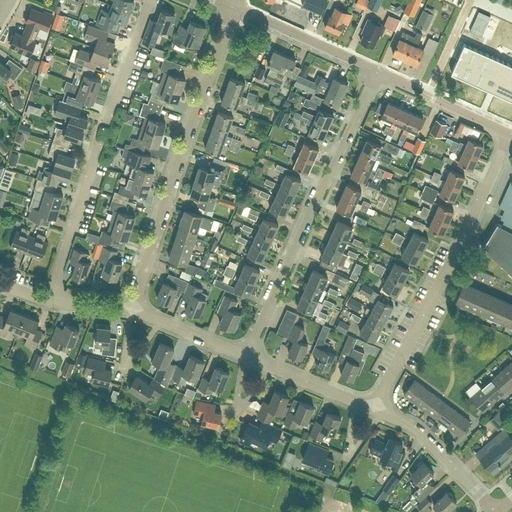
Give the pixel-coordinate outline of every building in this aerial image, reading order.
[(113,0),(111,5),(130,11),(134,0),(133,0),(113,0)] [(324,0),(304,0),(302,5),(321,14),(327,1),(324,0)] [(363,10),(367,1),(365,0),(358,0),(355,6),(363,10)] [(369,0),(367,7),(376,11),(381,0),(369,0)] [(416,3),(418,5),(420,0),(409,0),(404,12),(410,15),(416,3)] [(126,23),(130,11),(111,5),(109,11),(102,9),(96,24),(116,31),(120,21),(126,23)] [(329,16),(324,26),(338,33),(343,21),(347,23),(351,14),(347,12),(335,7),(331,17),(329,16)] [(43,13),(32,8),(29,16),(27,15),(24,20),(28,22),(24,32),(25,33),(24,36),(15,32),(14,35),(12,34),(9,42),(11,42),(10,45),(22,50),(21,52),(29,55),(36,41),(34,40),(39,27),(47,30),(53,15),(44,11),(43,13)] [(150,19),(146,32),(142,42),(153,46),(159,29),(170,32),(173,25),(172,24),(175,14),(161,9),(156,21),(150,19)] [(426,30),(433,14),(423,9),(415,25),(426,30)] [(481,36),(490,16),(478,10),(469,30),(481,36)] [(54,14),(51,29),(57,30),(61,16),(54,14)] [(363,33),(360,40),(365,43),(364,44),(369,46),(370,45),(372,46),(372,45),(374,46),(379,34),(381,35),(385,26),(383,25),(381,24),(370,19),(368,18),(361,32),(363,33)] [(200,39),(205,27),(190,21),(187,28),(180,25),(173,41),(184,46),(186,42),(198,47),(201,40),(200,39)] [(414,36),(402,31),(405,25),(399,22),(393,35),(399,38),(392,53),(404,59),(414,36)] [(94,47),(110,53),(114,41),(105,38),(108,31),(89,24),(84,37),(95,42),(94,47)] [(414,36),(404,59),(416,64),(423,51),(423,49),(416,46),(422,34),(416,31),(414,36)] [(439,41),(429,37),(423,49),(423,51),(432,55),(439,41)] [(457,59),(451,72),(485,87),(489,87),(495,89),(494,90),(495,92),(511,99),(511,64),(464,43),(461,51),(457,59)] [(110,53),(94,47),(92,52),(80,48),(75,61),(79,63),(95,69),(97,61),(107,64),(110,53)] [(166,51),(159,48),(157,55),(164,57),(166,51)] [(272,82),(284,55),(273,50),(267,64),(271,65),(265,79),(272,82)] [(295,59),(284,55),(272,82),(279,86),(282,79),(280,78),(284,71),(289,73),(287,76),(296,80),(300,69),(292,66),(295,59)] [(35,72),(40,61),(31,57),(26,68),(35,72)] [(22,68),(9,58),(4,65),(0,61),(0,79),(5,83),(10,77),(14,80),(22,68)] [(160,82),(181,89),(185,78),(177,76),(181,64),(164,58),(159,69),(164,71),(160,82)] [(37,71),(45,74),(49,63),(40,60),(37,71)] [(261,78),(265,68),(258,65),(259,62),(254,60),(252,66),(256,68),(254,74),(261,78)] [(96,91),(100,79),(92,77),(95,69),(79,63),(72,82),(77,84),(96,91)] [(250,75),(253,69),(244,65),(241,72),(250,75)] [(315,82),(342,94),(347,83),(333,77),(331,83),(323,80),(324,77),(318,74),(315,81),(315,82)] [(315,81),(314,82),(299,75),(295,84),(314,93),(315,90),(319,92),(319,91),(326,94),(324,99),(338,105),(342,94),(315,82),(315,81)] [(225,90),(241,95),(245,83),(230,77),(225,90)] [(177,101),(181,89),(160,82),(156,93),(152,92),(149,99),(163,105),(166,97),(177,101)] [(93,102),(96,91),(77,84),(75,89),(70,87),(66,101),(65,101),(81,107),(84,99),(93,102)] [(246,97),(241,95),(225,90),(221,102),(236,107),(238,101),(244,104),(245,103),(254,106),(256,100),(246,97)] [(246,97),(256,100),(258,95),(248,91),(246,97)] [(22,99),(20,93),(11,96),(15,109),(24,106),(23,104),(24,104),(23,99),(22,99)] [(309,99),(320,103),(322,98),(312,93),(309,99)] [(320,103),(309,99),(306,97),(303,104),(308,106),(309,105),(317,108),(320,103)] [(65,101),(66,101),(59,99),(54,114),(61,116),(65,117),(63,123),(84,129),(87,118),(78,115),(81,107),(65,101)] [(393,121),(399,107),(387,102),(381,116),(393,121)] [(141,128),(161,134),(165,123),(157,120),(160,113),(142,107),(139,115),(145,116),(141,128)] [(404,126),(411,112),(399,107),(393,121),(404,126)] [(284,126),(290,113),(280,108),(274,122),(284,126)] [(301,115),(328,126),(333,115),(318,109),(315,116),(303,111),(301,115)] [(244,134),(246,129),(231,123),(233,117),(218,111),(213,123),(228,129),(244,134)] [(404,126),(398,139),(399,139),(397,143),(401,145),(403,141),(409,128),(416,132),(423,117),(411,112),(404,126)] [(322,139),(328,126),(301,115),(299,119),(306,122),(305,123),(311,125),(308,132),(322,139)] [(440,136),(445,124),(436,119),(430,131),(440,136)] [(467,137),(472,128),(459,122),(452,135),(458,138),(460,133),(467,137)] [(80,141),(84,129),(63,123),(62,128),(57,126),(52,141),(68,146),(71,138),(80,141)] [(226,135),(228,129),(213,123),(209,136),(224,141),(230,143),(239,146),(241,141),(226,135)] [(390,126),(387,134),(385,138),(389,140),(395,129),(390,126)] [(157,146),(161,134),(141,128),(137,139),(132,137),(129,144),(125,143),(124,148),(150,156),(143,154),(147,142),(157,146)] [(164,139),(166,145),(175,142),(172,135),(164,139)] [(220,153),(224,141),(209,136),(205,148),(220,153)] [(0,150),(3,154),(10,148),(1,137),(0,137),(0,150)] [(419,153),(425,140),(417,137),(414,145),(405,141),(403,146),(419,153)] [(450,144),(477,156),(483,144),(468,138),(466,143),(460,141),(459,143),(452,140),(450,144)] [(361,151),(375,157),(388,163),(390,158),(386,157),(387,155),(378,151),(380,145),(366,139),(361,151)] [(66,154),(68,146),(52,141),(48,155),(53,156),(51,162),(71,168),(75,157),(66,154)] [(298,153),(313,160),(318,148),(303,141),(298,153)] [(399,147),(385,141),(382,148),(396,155),(399,147)] [(228,149),(237,152),(239,146),(230,143),(228,149)] [(472,168),(477,156),(450,144),(448,148),(455,152),(461,154),(457,162),(472,168)] [(147,168),(150,156),(124,148),(121,156),(124,157),(123,162),(132,164),(128,175),(150,182),(154,171),(147,168)] [(370,169),(375,157),(361,151),(356,163),(370,169)] [(308,172),(313,160),(298,153),(293,165),(308,172)] [(418,154),(413,166),(419,168),(424,156),(418,154)] [(68,179),(71,168),(51,162),(49,167),(44,165),(43,171),(38,170),(36,178),(37,178),(57,185),(59,177),(68,179)] [(194,180),(211,185),(214,175),(221,178),(225,166),(212,162),(209,169),(199,166),(194,180)] [(365,181),(370,169),(356,163),(350,174),(365,181)] [(376,171),(387,176),(391,178),(393,173),(385,170),(378,167),(376,171)] [(444,181),(459,187),(464,176),(450,169),(445,180),(444,181)] [(280,184),(295,191),(300,179),(285,173),(280,184)] [(146,193),(150,182),(128,175),(124,186),(120,185),(118,192),(114,191),(113,196),(127,200),(129,196),(132,197),(135,190),(146,193)] [(432,175),(430,178),(430,180),(437,183),(436,184),(442,186),(439,193),(454,199),(459,187),(444,181),(445,180),(439,178),(432,175)] [(54,192),(57,185),(37,178),(34,189),(41,192),(39,200),(59,206),(63,195),(54,192)] [(238,183),(244,186),(247,181),(240,178),(238,183)] [(273,186),(275,182),(266,178),(264,182),(273,186)] [(208,196),(211,185),(194,180),(190,194),(200,197),(198,205),(199,205),(197,211),(212,216),(213,210),(211,209),(215,198),(208,196)] [(376,196),(378,192),(381,186),(368,180),(365,187),(373,190),(371,195),(376,196)] [(511,181),(499,207),(508,211),(502,225),(496,223),(481,246),(509,269),(508,271),(511,274),(511,181)] [(341,195),(355,201),(361,189),(346,183),(341,195)] [(267,198),(269,193),(248,184),(246,188),(267,198)] [(290,203),(295,191),(280,184),(275,196),(290,203)] [(423,191),(435,196),(438,190),(426,185),(423,191)] [(432,203),(435,196),(423,191),(420,197),(432,203)] [(353,206),(355,201),(341,195),(336,207),(350,213),(353,206)] [(123,212),(127,200),(113,196),(109,208),(114,209),(110,221),(131,227),(134,216),(123,212)] [(284,215),(290,203),(275,196),(269,208),(284,215)] [(233,208),(235,202),(220,197),(218,203),(233,208)] [(59,206),(39,200),(35,211),(30,209),(28,217),(49,225),(52,216),(55,218),(59,206)] [(402,210),(411,214),(414,208),(397,200),(392,209),(400,213),(402,210)] [(239,202),(236,211),(246,216),(255,220),(258,215),(248,211),(250,207),(239,202)] [(433,215),(448,222),(453,210),(438,204),(433,215)] [(428,213),(421,210),(417,208),(416,213),(426,218),(428,213)] [(178,226),(197,232),(199,226),(210,229),(213,219),(185,210),(182,217),(182,216),(178,226)] [(363,226),(366,220),(354,215),(351,221),(363,226)] [(442,234),(448,222),(433,215),(428,227),(442,234)] [(257,230),(272,237),(278,225),(263,218),(257,230)] [(422,230),(425,224),(413,219),(410,225),(422,230)] [(131,227),(110,221),(107,232),(101,230),(99,238),(114,242),(116,235),(127,239),(131,227)] [(331,232),(346,239),(352,228),(337,221),(331,232)] [(250,232),(252,227),(243,223),(241,228),(250,232)] [(195,238),(197,232),(178,226),(175,237),(193,242),(202,244),(203,240),(195,238)] [(17,249),(26,228),(22,227),(20,231),(16,230),(9,246),(17,249)] [(25,252),(32,236),(28,235),(30,230),(26,228),(17,249),(25,252)] [(212,236),(218,239),(221,232),(216,229),(212,236)] [(267,248),(272,237),(257,230),(252,241),(267,248)] [(393,236),(402,240),(404,236),(395,231),(393,236)] [(331,232),(326,244),(341,251),(346,239),(331,232)] [(407,243),(421,251),(428,240),(414,232),(407,243)] [(33,255),(42,234),(37,233),(36,238),(32,236),(25,252),(33,255)] [(42,234),(33,255),(41,259),(48,242),(44,241),(45,236),(42,234)] [(245,243),(247,239),(238,235),(236,239),(245,243)] [(213,249),(218,239),(212,236),(208,247),(213,249)] [(400,245),(402,240),(393,236),(391,240),(400,245)] [(190,253),(193,242),(175,237),(172,247),(190,253)] [(361,246),(363,241),(354,238),(352,242),(361,246)] [(262,260),(267,248),(252,241),(247,253),(262,260)] [(415,262),(421,251),(407,243),(401,255),(415,262)] [(320,263),(335,270),(337,263),(342,266),(347,254),(341,251),(326,244),(321,256),(323,257),(320,263)] [(116,278),(122,262),(114,259),(117,251),(103,247),(99,259),(106,262),(102,274),(116,278)] [(187,263),(190,253),(172,247),(168,257),(187,263)] [(94,270),(96,264),(90,263),(83,260),(86,253),(74,249),(70,262),(76,263),(72,275),(85,279),(88,269),(94,270)] [(211,260),(212,260),(215,253),(206,249),(203,256),(211,260)] [(358,252),(349,249),(347,253),(356,257),(358,252)] [(208,267),(212,260),(211,260),(203,256),(200,263),(208,267)] [(374,267),(383,271),(385,267),(376,262),(374,267)] [(239,275),(254,282),(259,270),(244,263),(239,275)] [(388,274),(402,282),(408,270),(394,263),(388,274)] [(225,269),(234,273),(236,268),(227,264),(225,269)] [(204,276),(206,270),(196,265),(194,271),(196,272),(195,275),(200,278),(201,275),(204,276)] [(381,276),(383,271),(374,267),(372,271),(381,276)] [(232,277),(234,273),(225,269),(223,273),(232,277)] [(191,274),(182,270),(180,276),(189,280),(191,274)] [(307,282),(322,288),(327,276),(312,270),(307,282)] [(350,277),(356,279),(359,273),(353,270),(350,277)] [(344,286),(347,278),(334,272),(331,280),(344,286)] [(396,293),(402,282),(388,274),(382,286),(396,293)] [(248,294),(254,282),(239,275),(234,287),(248,294)] [(184,291),(188,281),(174,276),(170,285),(163,282),(156,298),(170,303),(174,294),(179,296),(181,290),(184,291)] [(200,287),(202,282),(194,278),(192,284),(189,282),(182,298),(189,301),(185,310),(198,315),(205,299),(198,296),(202,288),(200,287)] [(227,283),(216,279),(214,284),(224,289),(227,283)] [(372,309),(386,316),(392,305),(386,302),(388,297),(380,293),(373,289),(362,283),(358,281),(353,289),(358,291),(358,290),(369,296),(368,298),(375,302),(372,309)] [(317,300),(322,288),(307,282),(302,293),(317,300)] [(511,324),(511,304),(463,283),(456,300),(511,324)] [(337,295),(339,291),(329,287),(327,291),(337,295)] [(311,312),(317,300),(302,293),(296,305),(311,312)] [(233,329),(240,313),(233,309),(237,301),(224,296),(218,311),(223,314),(219,323),(233,329)] [(324,298),(322,303),(331,307),(333,302),(324,298)] [(365,310),(367,306),(358,301),(355,305),(365,310)] [(17,331),(24,314),(10,309),(7,317),(0,315),(0,333),(5,335),(8,327),(17,331)] [(297,313),(286,309),(284,315),(295,319),(297,313)] [(380,327),(386,316),(372,309),(366,320),(380,327)] [(326,319),(328,314),(319,310),(317,315),(326,319)] [(358,321),(361,317),(352,312),(349,317),(358,321)] [(24,314),(17,331),(27,335),(24,343),(35,347),(41,331),(35,328),(38,320),(24,314)] [(295,319),(284,315),(281,321),(292,325),(295,319)] [(350,325),(339,319),(335,327),(345,332),(350,325)] [(378,333),(380,327),(366,320),(359,331),(374,339),(376,339),(379,333),(378,333)] [(281,321),(279,327),(290,331),(292,325),(281,321)] [(79,328),(66,323),(64,328),(57,325),(50,343),(63,349),(66,341),(73,344),(79,328)] [(301,358),(307,344),(299,340),(304,328),(293,323),(288,337),(293,340),(288,352),(301,358)] [(328,369),(335,354),(326,350),(329,342),(324,340),(329,327),(323,324),(311,352),(318,355),(315,364),(328,369)] [(114,355),(116,337),(110,337),(111,327),(97,326),(95,345),(108,346),(107,354),(114,355)] [(290,331),(279,327),(276,333),(287,337),(290,331)] [(352,347),(356,337),(349,334),(341,351),(348,354),(340,374),(352,379),(356,372),(358,373),(362,364),(359,363),(363,352),(352,347)] [(166,386),(169,377),(175,364),(168,361),(173,349),(160,343),(152,360),(160,364),(156,371),(152,378),(166,386)] [(85,364),(87,354),(79,352),(78,362),(85,364)] [(42,355),(35,353),(29,367),(36,369),(42,355)] [(196,378),(203,361),(190,355),(185,368),(177,364),(172,378),(184,383),(188,375),(196,378)] [(108,384),(112,370),(104,368),(106,361),(88,357),(85,371),(94,373),(92,380),(108,384)] [(69,376),(74,364),(66,360),(61,373),(69,376)] [(511,360),(501,369),(511,381),(511,360)] [(221,389),(228,372),(215,366),(210,379),(203,376),(198,387),(211,393),(214,386),(221,389)] [(503,392),(511,384),(511,381),(501,369),(491,378),(503,392)] [(149,383),(136,375),(128,387),(145,399),(150,391),(158,396),(164,386),(152,378),(149,383)] [(493,401),(503,392),(491,378),(481,387),(493,401)] [(415,402),(425,387),(414,379),(403,393),(415,402)] [(426,410),(436,396),(425,387),(415,402),(426,410)] [(493,401),(481,387),(470,397),(482,410),(493,401)] [(284,404),(288,396),(274,390),(269,403),(263,400),(257,415),(270,421),(275,411),(281,414),(281,413),(284,414),(288,406),(284,404)] [(181,403),(184,395),(178,393),(175,400),(181,403)] [(426,410),(437,419),(448,404),(437,396),(426,410)] [(218,426),(221,412),(213,410),(215,404),(196,400),(193,413),(203,415),(201,422),(218,426)] [(258,410),(261,404),(251,401),(249,407),(258,410)] [(307,422),(313,406),(299,401),(295,412),(289,410),(284,422),(295,427),(298,418),(307,422)] [(437,419),(448,427),(459,412),(448,404),(437,419)] [(334,434),(340,418),(326,412),(322,422),(315,420),(309,434),(321,439),(325,430),(334,434)] [(459,435),(470,421),(459,412),(448,427),(459,435)] [(498,429),(506,422),(497,412),(489,419),(498,429)] [(281,429),(261,420),(258,426),(249,422),(243,435),(239,441),(249,446),(252,439),(265,446),(269,438),(275,441),(281,429)] [(434,431),(439,425),(434,422),(430,428),(434,431)] [(507,454),(511,449),(511,437),(505,428),(493,438),(495,441),(488,448),(486,445),(475,454),(492,473),(502,464),(501,462),(509,456),(507,454)] [(402,443),(388,437),(386,443),(375,438),(369,451),(380,455),(380,457),(393,463),(391,467),(397,469),(405,452),(399,449),(402,443)] [(328,472),(331,466),(333,459),(326,456),(328,449),(311,442),(305,456),(309,458),(308,460),(313,462),(312,465),(328,472)] [(291,468),(294,461),(284,457),(281,464),(291,468)] [(419,500),(435,485),(428,478),(433,472),(423,461),(410,473),(420,483),(411,492),(419,500)] [(389,493),(400,479),(393,474),(382,488),(383,489),(388,493),(389,493)] [(383,489),(375,501),(383,504),(388,493),(383,489)] [(448,493),(446,491),(433,504),(439,511),(444,511),(456,501),(451,496),(452,495),(450,492),(448,493)] [(423,511),(428,511),(432,509),(428,505),(432,502),(426,495),(416,505),(423,511)] [(402,507),(406,511),(413,504),(410,500),(402,507)]
